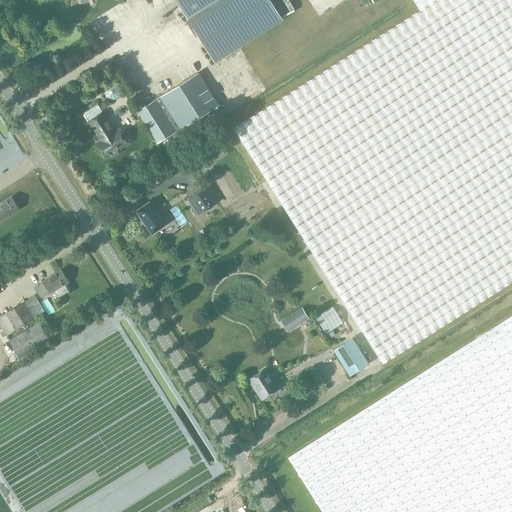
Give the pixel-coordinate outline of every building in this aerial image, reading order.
[(174,0),(188,20),(186,21),(196,37),(197,36),(214,63),(282,20),(269,0),(174,0)] [(511,0),(434,0),(419,10),(232,128),(382,363),(511,279),(511,0)] [(434,0),(413,0),(419,10),(434,0)] [(198,73),(135,112),(156,145),(218,106),(198,73)] [(245,90),(248,97),(257,93),(254,86),(245,90)] [(121,127),(118,129),(114,131),(102,112),(87,121),(99,141),(96,143),(105,158),(109,155),(112,156),(118,152),(119,149),(130,142),(131,138),(124,128),(121,127)] [(207,186),(186,198),(196,216),(217,202),(207,186)] [(0,220),(0,221),(19,209),(12,197),(0,204),(0,220)] [(148,202),(134,211),(150,236),(163,226),(148,202)] [(41,299),(68,282),(61,270),(33,287),(41,299)] [(40,301),(47,313),(53,310),(47,298),(40,301)] [(0,326),(6,335),(34,318),(24,302),(0,316),(0,326)] [(325,332),(342,321),(332,304),(315,315),(325,332)] [(287,332),(308,318),(301,308),(280,321),(287,332)] [(511,511),(511,313),(287,456),(322,511),(511,511)] [(19,358),(49,339),(38,322),(8,341),(19,358)] [(351,338),(333,349),(349,375),(368,363),(351,338)] [(248,379),(261,399),(277,389),(264,369),(248,379)]
